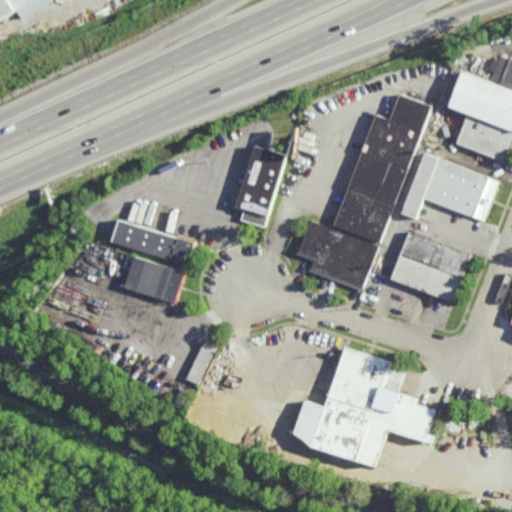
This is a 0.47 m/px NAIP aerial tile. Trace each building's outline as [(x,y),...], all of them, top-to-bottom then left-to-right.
[(0,0),(0,24),(20,14),(27,19),(63,0),(0,0)] [(511,88),(502,85),(502,84),(494,80),(503,56),(511,60),(511,88)] [(511,91),(511,151),(508,161),(457,142),(467,115),(452,110),(465,74),(511,91)] [(426,131),(423,130),(417,146),(490,175),(489,176),(501,180),(486,219),(475,215),(475,216),(425,196),(420,208),(422,209),(418,218),(404,213),(405,210),(395,207),(381,241),(337,224),(368,147),(369,148),(382,115),(394,120),(404,95),(436,108),(426,131)] [(290,151),(270,214),(271,214),(268,226),(243,218),(246,207),(239,205),(259,141),(290,151)] [(200,237),(192,261),(119,238),(127,214),(200,237)] [(365,285),(367,286),(365,290),(356,286),(355,288),(348,285),(348,287),(341,284),(341,283),(315,273),(315,274),(312,273),(313,270),(312,269),(316,259),(298,251),(300,247),(302,248),(313,218),(381,244),(365,285)] [(412,230),(474,255),(457,298),(395,273),(412,230)] [(190,267),(181,299),(133,284),(142,253),(190,267)] [(191,379),(203,384),(220,346),(208,341),(191,379)] [(434,432),(440,434),(437,443),(394,430),(383,466),(318,446),(341,371),(339,370),(347,345),(397,360),(395,365),(409,369),(404,389),(426,396),(424,402),(441,407),(434,432)]
